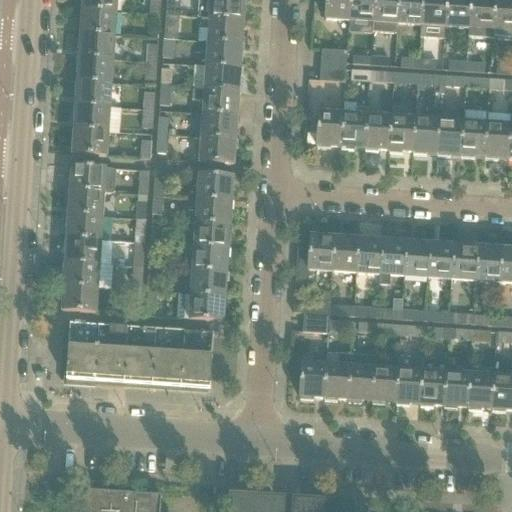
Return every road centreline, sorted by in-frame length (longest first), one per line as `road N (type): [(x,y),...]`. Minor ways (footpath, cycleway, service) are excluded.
road 1 (tertiary): [(2,425),(20,161)]
road 2 (residential): [(511,459),(254,442)]
road 3 (residential): [(254,442),(2,425)]
road 4 (residential): [(254,442),(272,201)]
road 5 (residential): [(511,214),(272,201)]
road 6 (residential): [(272,201),(288,0)]
road 7 (tertiary): [(20,161),(28,37)]
